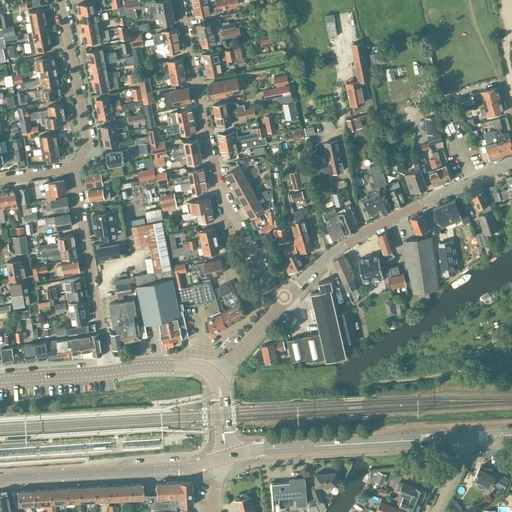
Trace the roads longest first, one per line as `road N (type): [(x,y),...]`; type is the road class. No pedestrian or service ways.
road 1 (residential): [(282,298),(223,196),(182,0)]
road 2 (tertiary): [(282,298),(335,253),(424,199),(511,163)]
road 3 (tertiary): [(223,459),(453,438)]
road 4 (tertiary): [(0,479),(223,459)]
road 5 (unknown): [(378,228),(351,196),(343,137),(347,25)]
road 6 (residential): [(109,366),(73,166)]
road 7 (residential): [(73,166),(86,144),(59,0)]
